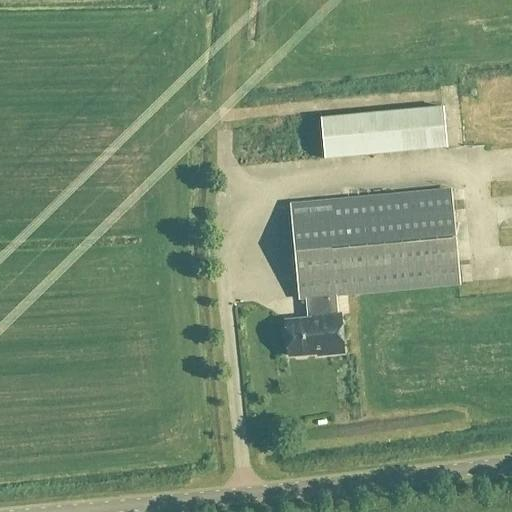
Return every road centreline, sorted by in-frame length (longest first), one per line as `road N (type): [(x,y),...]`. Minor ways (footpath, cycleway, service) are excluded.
road 1 (unclassified): [(221,173),(219,242),(241,497)]
road 2 (unclassified): [(241,497),(511,466)]
road 3 (track): [(238,0),(221,173)]
road 4 (unclassified): [(89,511),(241,497)]
